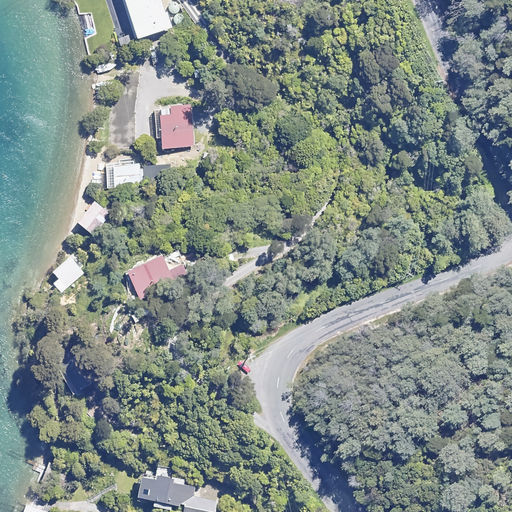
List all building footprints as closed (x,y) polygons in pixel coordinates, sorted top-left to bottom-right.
[(164,13),(159,0),(106,0),(120,44),(171,27),(166,12),(164,13)] [(207,67),(193,67),(193,82),(207,82),(207,67)] [(193,146),(190,105),(169,107),(154,108),(156,139),(157,149),(193,146)] [(142,186),(140,163),(106,167),(108,189),(142,186)] [(176,167),(146,167),(146,182),(176,182),(176,167)] [(112,213),(94,200),(77,223),(95,236),(112,213)] [(87,272),(72,255),(52,272),(58,279),(54,282),(63,293),(85,274),(87,272)] [(168,270),(163,256),(123,270),(132,298),(188,279),(183,264),(177,266),(168,270)] [(90,386),(73,358),(57,368),(73,396),(90,386)] [(215,511),(218,502),(194,497),(196,488),(185,486),(188,472),(159,467),(157,479),(142,476),(137,498),(154,501),(153,507),(171,510),(172,504),(194,508),(193,511),(215,511)]
